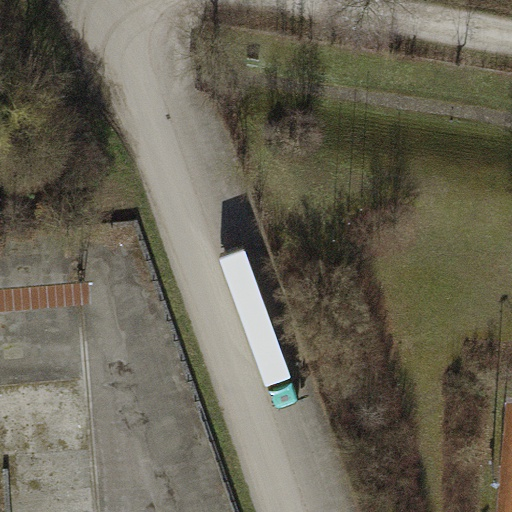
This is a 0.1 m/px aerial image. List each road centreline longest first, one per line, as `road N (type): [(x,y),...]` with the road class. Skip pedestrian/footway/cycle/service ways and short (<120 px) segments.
road 1 (unclassified): [(284,511),(110,0)]
road 2 (unclassified): [(291,0),(511,37)]
